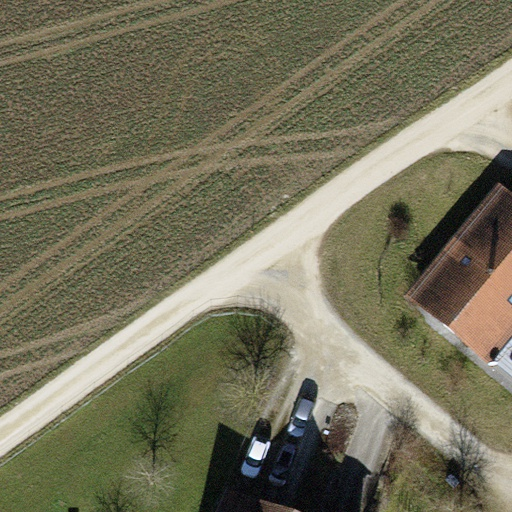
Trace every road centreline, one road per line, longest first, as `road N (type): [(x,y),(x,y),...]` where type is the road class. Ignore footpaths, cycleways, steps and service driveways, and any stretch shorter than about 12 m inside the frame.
road 1 (track): [(511,85),(0,445)]
road 2 (track): [(262,254),(511,480)]
